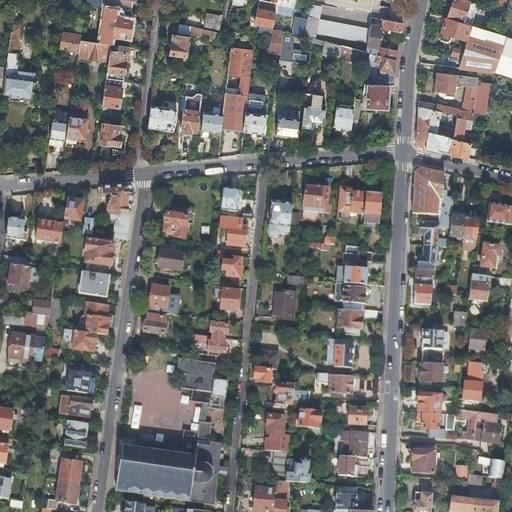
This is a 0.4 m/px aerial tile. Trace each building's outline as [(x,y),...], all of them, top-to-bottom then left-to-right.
[(101,0),(101,6),(104,7),(133,11),(134,0),(101,0)] [(275,15),(278,3),(272,1),(263,0),(260,0),(259,8),(258,8),(255,22),(261,24),(259,31),(266,33),(266,30),(272,32),(272,29),(275,15)] [(325,0),(325,2),(371,11),(372,0),(325,0)] [(463,22),(470,24),(471,24),(478,4),(465,0),(452,0),(448,15),(464,20),(463,22)] [(321,7),(310,5),(309,9),(308,18),(319,20),(321,7)] [(132,18),(133,11),(104,7),(99,42),(112,43),(112,44),(112,43),(113,40),(114,35),(122,36),(130,37),(133,19),(132,18)] [(206,12),(205,17),(204,26),(217,29),(219,14),(206,12)] [(204,26),(205,17),(185,14),(184,23),(204,26)] [(308,18),(303,18),(295,16),(292,35),(304,37),(305,35),(308,18)] [(369,53),(379,55),(380,52),(377,52),(378,48),(381,26),(376,25),(377,18),(372,17),(370,29),(367,44),(366,52),(369,53)] [(463,22),(447,17),(440,37),(442,40),(448,42),(450,40),(452,35),(466,39),(470,24),(463,22)] [(316,35),(319,20),(308,18),(305,35),(314,38),(315,38),(316,35)] [(4,87),(3,94),(9,94),(9,95),(32,97),(35,72),(34,71),(33,70),(26,69),(24,70),(19,69),(20,61),(17,59),(18,53),(17,52),(21,20),(12,19),(7,66),(4,87)] [(393,30),(401,32),(403,23),(382,19),(381,22),(385,22),(384,28),(387,29),(387,32),(393,33),(393,30)] [(370,29),(319,20),(316,35),(367,44),(370,29)] [(192,25),(180,23),(178,32),(191,34),(192,25)] [(463,57),(459,68),(493,72),(493,75),(499,74),(511,77),(511,37),(473,25),(465,49),(463,57)] [(283,31),(272,29),(272,32),(272,34),(271,36),(268,52),(280,53),(283,31)] [(82,33),(62,30),(60,49),(79,52),(81,39),(82,33)] [(188,56),(190,37),(173,34),(170,53),(188,56)] [(315,38),(314,38),(313,42),(324,45),(322,55),(339,58),(340,55),(341,45),(315,38)] [(112,43),(99,42),(81,39),(79,52),(78,59),(80,60),(81,57),(109,61),(112,43)] [(125,72),(129,45),(112,43),(112,44),(112,43),(109,61),(107,77),(116,79),(119,79),(120,71),(125,72)] [(367,63),(368,61),(369,53),(366,52),(341,45),(340,55),(367,63)] [(451,46),(449,55),(463,57),(465,49),(451,46)] [(249,50),(231,47),(228,74),(240,75),(238,95),(226,93),(223,114),(222,128),(244,131),(246,112),(248,97),(250,81),(250,76),(253,50),(249,50)] [(379,55),(396,60),(397,50),(380,47),(380,52),(379,55)] [(395,75),(396,60),(379,55),(369,53),(368,61),(381,64),(379,70),(380,72),(384,73),(385,72),(395,75)] [(291,77),(293,61),(279,59),(277,75),(291,77)] [(485,114),(491,83),(482,81),(482,80),(477,79),(478,78),(437,73),(435,91),(446,93),(447,95),(452,96),(455,94),(455,89),(458,89),(458,86),(455,86),(455,84),(467,85),(462,109),(474,112),(485,114)] [(125,80),(119,79),(116,79),(115,86),(105,85),(103,102),(103,104),(119,107),(122,88),(123,88),(125,80)] [(388,85),(378,85),(364,84),(362,94),(367,94),(366,107),(387,108),(388,85)] [(322,94),(305,92),(304,102),(301,126),(312,127),(313,123),(323,124),(325,107),(320,107),(322,94)] [(201,104),(202,93),(197,93),(192,96),(186,95),(184,109),(181,136),(191,137),(192,129),(197,130),(201,104)] [(332,126),(356,129),(361,101),(355,100),(355,97),(338,94),(332,126)] [(88,101),(72,99),(71,111),(80,112),(86,113),(88,101)] [(435,104),(419,100),(418,106),(434,110),(435,104)] [(458,115),(459,109),(439,104),(438,110),(458,115)] [(177,109),(151,105),(148,127),(165,129),(172,130),(173,130),(174,130),(177,109)] [(434,110),(418,106),(417,141),(421,148),(426,149),(428,132),(449,137),(449,138),(453,139),(458,115),(438,110),(434,110)] [(284,108),(284,111),(279,110),(276,135),(297,138),(300,110),(284,108)] [(50,134),(50,138),(64,140),(68,111),(54,109),(53,119),(50,134)] [(253,113),(246,112),(244,131),(243,131),(264,134),(267,115),(266,115),(266,111),(265,109),(261,109),(259,110),(259,111),(259,114),(253,113)] [(474,112),(462,109),(459,109),(458,115),(453,139),(461,141),(464,126),(470,128),(474,112)] [(201,130),(221,132),(222,128),(223,114),(204,111),(201,130)] [(70,116),(66,142),(76,143),(77,137),(85,138),(88,118),(86,118),(80,117),(70,116)] [(120,125),(103,122),(100,142),(120,145),(121,133),(119,133),(120,125)] [(428,132),(426,149),(468,158),(471,143),(461,141),(453,139),(449,138),(449,137),(428,132)] [(173,160),(176,144),(168,143),(165,159),(165,161),(173,160)] [(195,144),(194,158),(201,158),(203,144),(195,144)] [(440,223),(439,227),(451,229),(452,216),(454,198),(446,197),(447,190),(444,190),(445,173),(422,167),(415,172),(414,189),(413,213),(431,214),(430,223),(440,223)] [(116,220),(113,238),(127,240),(129,225),(134,190),(129,185),(100,187),(100,196),(109,196),(108,204),(107,203),(106,213),(107,213),(107,217),(109,217),(109,219),(114,220),(117,218),(118,218),(118,220),(116,220)] [(306,187),(303,211),(330,213),(330,205),(326,205),(327,188),(319,187),(319,188),(306,187)] [(352,188),(339,187),(337,213),(362,215),(362,214),(363,205),(364,192),(352,191),(352,188)] [(239,190),(223,188),(221,207),(228,207),(228,210),(236,211),(239,190)] [(365,205),(363,205),(362,214),(380,215),(382,194),(366,193),(365,205)] [(67,198),(64,219),(80,221),(83,202),(76,201),(76,200),(67,198)] [(290,227),(292,205),(283,204),(283,202),(272,201),(270,225),(271,225),(290,227)] [(511,206),(491,203),(488,221),(511,224),(511,206)] [(184,238),(187,216),(177,214),(179,207),(167,205),(166,214),(163,213),(162,221),(165,221),(163,231),(174,233),(173,236),(184,238)] [(177,214),(187,216),(188,209),(179,207),(177,214)] [(241,221),(241,218),(220,216),(219,228),(227,229),(226,237),(229,237),(228,244),(245,246),(247,226),(241,225),(241,221)] [(450,236),(464,238),(466,218),(452,216),(451,229),(450,236)] [(24,220),(8,218),(6,238),(22,240),(24,220)] [(85,218),(83,233),(92,235),(94,219),(85,218)] [(466,218),(464,238),(462,249),(476,251),(478,239),(478,236),(479,231),(481,219),(466,218)] [(61,244),(63,230),(63,223),(38,220),(35,240),(61,244)] [(424,245),(437,246),(439,227),(440,223),(430,223),(421,222),(420,234),(425,234),(424,245)] [(335,237),(328,236),(325,238),(325,244),(330,244),(335,245),(335,237)] [(84,271),(109,275),(114,243),(87,239),(86,252),(87,252),(84,271)] [(179,245),(166,243),(165,250),(160,250),(158,267),(181,270),(183,253),(178,252),(179,245)] [(501,246),(485,243),(482,266),(498,269),(501,246)] [(435,273),(437,246),(424,245),(424,257),(419,257),(419,268),(417,268),(417,277),(428,277),(433,278),(435,278),(435,273)] [(345,273),(344,284),(366,285),(368,262),(359,261),(360,251),(360,247),(347,246),(346,252),(344,252),(342,273),(345,273)] [(368,262),(372,262),(373,253),(360,251),(359,261),(368,262)] [(2,264),(11,265),(25,267),(26,261),(3,257),(2,264)] [(222,260),(221,270),(226,270),(226,276),(241,277),(242,267),(241,267),(242,257),(234,257),(234,261),(222,260)] [(28,287),(30,267),(25,267),(11,265),(8,285),(28,287)] [(84,271),(83,271),(82,282),(79,282),(77,293),(107,297),(110,275),(109,275),(84,271)] [(286,284),(304,286),(304,280),(304,278),(287,276),(286,284)] [(433,285),(433,278),(428,277),(417,277),(415,303),(431,304),(433,293),(433,285)] [(511,281),(493,278),(492,286),(510,289),(511,281)] [(472,281),(470,297),(470,298),(489,301),(491,284),(476,282),(472,281)] [(210,298),(212,285),(203,284),(201,297),(210,298)] [(153,285),(150,306),(166,308),(169,288),(153,285)] [(457,295),(458,288),(444,286),(444,294),(457,295)] [(343,287),(342,303),(365,304),(366,288),(343,287)] [(237,310),(239,290),(222,289),(220,309),(237,310)] [(277,291),(274,318),(293,320),(296,293),(277,291)] [(59,329),(63,299),(53,298),(53,301),(51,316),(49,328),(59,330),(59,329)] [(51,316),(53,301),(35,299),(32,314),(51,316)] [(106,318),(107,305),(88,302),(86,316),(84,316),(82,317),(81,317),(81,318),(80,319),(79,331),(95,334),(107,335),(109,325),(106,325),(107,318),(106,318)] [(378,311),(365,310),(364,319),(378,320),(378,311)] [(339,327),(347,328),(347,335),(360,336),(360,329),(361,329),(362,313),(340,311),(339,327)] [(468,317),(468,312),(455,311),(454,323),(467,325),(468,317)] [(166,332),(167,332),(168,325),(167,325),(168,318),(166,318),(166,316),(149,314),(147,315),(146,321),(145,321),(143,331),(166,335),(166,332)] [(6,323),(21,325),(22,317),(7,316),(6,323)] [(213,332),(212,337),(223,338),(224,333),(227,333),(228,324),(211,322),(210,332),(213,332)] [(94,345),(95,334),(79,331),(65,330),(64,340),(74,342),(73,349),(94,352),(95,345),(94,345)] [(423,349),(423,363),(443,364),(444,348),(444,331),(423,330),(423,338),(423,349)] [(487,332),(471,330),(468,355),(473,356),(473,358),(484,359),(487,332)] [(13,333),(10,357),(32,361),(44,362),(45,356),(46,348),(47,338),(13,333)] [(209,341),(208,354),(218,355),(218,352),(225,352),(226,343),(223,342),(223,338),(212,337),(212,341),(209,341)] [(354,357),(355,341),(330,339),(329,348),(335,349),(334,367),(352,368),(353,357),(354,357)] [(53,358),(59,358),(60,350),(46,348),(45,356),(53,358)] [(262,352),(261,368),(272,369),(277,370),(278,353),(262,352)] [(32,361),(10,357),(9,367),(31,369),(32,361)] [(191,401),(203,402),(208,403),(220,405),(221,396),(226,397),(228,380),(225,379),(226,377),(215,375),(216,362),(179,357),(177,372),(184,373),(182,388),(193,389),(191,401)] [(481,371),(482,363),(462,360),(462,365),(461,371),(461,372),(468,373),(467,381),(465,380),(463,399),(462,400),(479,402),(483,371),(481,371)] [(71,363),(67,390),(87,393),(90,374),(81,372),(83,364),(71,363)] [(420,381),(420,387),(433,388),(433,382),(441,382),(442,366),(421,365),(420,381)] [(261,368),(255,368),(254,378),(259,379),(259,382),(270,383),(272,369),(261,368)] [(331,377),(331,374),(318,373),(318,383),(330,383),(330,393),(352,394),(353,378),(331,377)] [(277,401),(293,403),(293,402),(294,390),(295,385),(277,384),(276,393),(277,393),(277,401)] [(293,402),(308,403),(309,391),(294,390),(293,402)] [(446,413),(452,414),(452,401),(443,401),(444,394),(426,393),(426,392),(421,392),(421,390),(420,390),(418,412),(438,413),(441,413),(446,413)] [(90,409),(93,409),(95,400),(63,396),(60,414),(89,417),(90,409)] [(200,421),(206,422),(208,403),(203,402),(200,421)] [(24,414),(36,416),(36,415),(37,409),(28,407),(25,407),(24,414)] [(349,424),(366,425),(367,408),(349,407),(349,424)] [(0,408),(0,428),(11,431),(14,411),(0,408)] [(477,411),(461,409),(456,408),(455,414),(455,416),(469,419),(467,433),(464,433),(463,438),(474,439),(477,411)] [(296,427),(317,428),(318,422),(319,422),(320,412),(318,412),(318,411),(300,410),(299,420),(296,420),(296,427)] [(495,424),(496,414),(477,411),(474,439),(474,440),(499,443),(501,425),(495,424)] [(438,413),(418,412),(418,419),(423,419),(422,428),(430,429),(429,437),(445,438),(445,429),(437,429),(438,416),(438,413)] [(455,416),(455,414),(452,414),(446,413),(445,429),(452,429),(453,418),(455,416)] [(266,450),(275,451),(288,453),(288,452),(289,445),(290,439),(290,431),(283,431),(285,416),(268,414),(266,425),(268,425),(267,433),(271,434),(271,438),(268,437),(266,450)] [(87,424),(68,421),(65,444),(88,447),(89,438),(85,438),(87,424)] [(170,439),(221,446),(222,443),(210,441),(212,423),(206,422),(200,421),(199,431),(184,428),(183,438),(170,436),(170,439)] [(346,441),(345,456),(355,457),(367,458),(368,458),(368,455),(369,442),(369,432),(362,432),(357,431),(356,431),(346,430),(343,430),(342,441),(346,441)] [(9,444),(9,439),(0,437),(0,463),(5,464),(9,444)] [(31,448),(32,446),(32,442),(9,439),(9,444),(26,447),(31,448)] [(219,468),(221,446),(170,439),(168,451),(122,444),(116,490),(215,504),(218,475),(219,468)] [(64,458),(65,450),(51,448),(51,449),(49,459),(57,460),(57,457),(64,458)] [(436,451),(414,450),(414,463),(412,464),(411,470),(413,471),(413,472),(434,473),(436,451)] [(273,475),(286,476),(286,473),(288,453),(275,451),(273,475)] [(344,456),(339,455),(338,475),(358,476),(359,465),(354,464),(355,457),(345,456),(344,456)] [(60,480),(79,483),(80,476),(81,477),(82,476),(84,467),(83,466),(81,465),(82,462),(62,459),(60,480)] [(479,460),(471,459),(469,474),(477,475),(479,460)] [(502,479),(505,460),(496,459),(495,467),(491,466),(491,471),(494,471),(493,477),(494,478),(502,479)] [(286,476),(286,477),(286,481),(297,482),(311,483),(311,473),(309,473),(310,460),(301,460),(301,463),(295,463),(295,473),(286,473),(286,476)] [(467,477),(467,464),(455,464),(455,477),(467,477)] [(228,469),(219,468),(218,475),(227,476),(228,469)] [(468,480),(455,479),(455,486),(483,488),(483,476),(477,475),(469,474),(468,480)] [(500,496),(502,479),(494,478),(492,495),(500,496)] [(78,489),(79,483),(60,480),(57,500),(57,501),(76,504),(76,501),(78,501),(79,500),(80,491),(80,490),(78,489)] [(297,482),(286,481),(275,480),(274,488),(272,511),(287,511),(289,511),(289,508),(288,507),(287,507),(289,484),(296,484),(297,482)] [(357,501),(358,487),(337,485),(337,493),(336,510),(358,511),(359,501),(357,501)] [(272,511),(274,488),(256,486),(254,511),(257,511),(272,511)] [(317,504),(318,486),(303,486),(302,503),(317,504)] [(431,511),(433,494),(422,493),(421,501),(415,501),(413,511),(431,511)] [(497,511),(499,501),(451,495),(450,510),(469,511),(497,511)] [(42,508),(52,509),(56,510),(57,501),(57,500),(44,498),(43,499),(42,508)] [(9,499),(8,507),(22,509),(24,501),(9,499)] [(143,511),(145,505),(127,502),(125,511),(143,511)]
